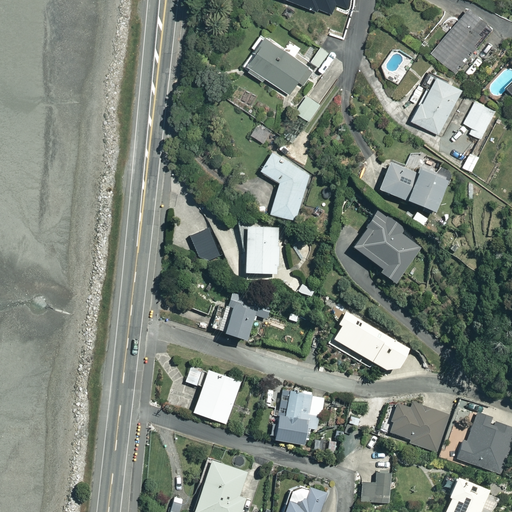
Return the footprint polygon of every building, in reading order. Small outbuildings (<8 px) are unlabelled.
[(306,0),(333,11),(338,0),(306,0)] [(468,4),(431,50),(457,72),(495,26),(468,4)] [(265,33),(244,60),(289,93),(309,65),(265,33)] [(310,58),(318,64),(326,51),(318,46),(310,58)] [(463,86),(437,72),(424,99),(420,97),(410,117),(439,132),(463,86)] [(511,75),(503,84),(511,92),(511,75)] [(413,84),(403,76),(389,93),(398,101),(413,84)] [(319,104),(305,94),(293,110),(307,120),(319,104)] [(476,97),(464,120),(473,125),(469,133),(481,139),(498,109),(476,97)] [(270,129),(256,121),(249,133),(262,141),(270,129)] [(279,177),(269,206),(295,216),(310,174),(273,147),(260,165),(279,177)] [(469,151),(462,165),(472,169),(479,155),(469,151)] [(388,160),(377,185),(431,211),(447,178),(418,164),(414,172),(388,160)] [(374,210),(351,243),(381,264),(377,271),(393,282),(418,247),(396,232),(399,227),(374,210)] [(245,223),(241,269),(276,272),(279,226),(245,223)] [(219,254),(207,228),(188,236),(200,263),(219,254)] [(232,291),(220,326),(244,334),(251,314),(265,319),(270,303),(232,291)] [(346,311),(332,337),(386,368),(396,366),(407,346),(346,311)] [(206,365),(191,409),(227,422),(243,378),(206,365)] [(277,390),(271,439),(302,442),(304,427),(318,429),(322,396),(277,390)] [(393,419),(389,428),(411,437),(409,443),(434,453),(450,414),(411,398),(408,405),(395,400),(388,417),(393,419)] [(456,452),(455,456),(500,472),(511,437),(511,423),(477,412),(467,439),(461,437),(456,452)] [(335,435),(323,433),(321,451),(333,453),(335,435)] [(210,455),(192,509),(199,511),(241,511),(255,471),(210,455)] [(373,482),(360,481),(358,503),(388,505),(391,470),(373,468),(373,482)] [(451,494),(442,511),(479,511),(490,488),(454,472),(445,491),(451,494)] [(318,511),(326,492),(308,485),(302,501),(288,496),(281,511),(318,511)]
